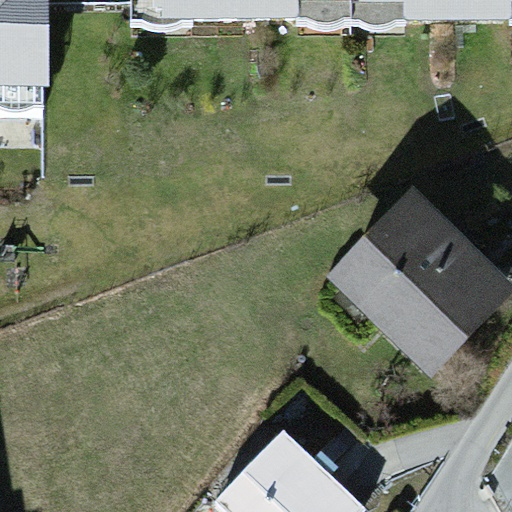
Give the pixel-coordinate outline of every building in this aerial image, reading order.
[(49,0),(0,0),(0,117),(52,116),(49,0)] [(361,32),(360,0),(158,0),(159,34),(361,32)] [(511,0),(360,0),(361,32),(511,34),(511,0)] [(511,294),(511,277),(412,189),(321,290),(430,386),(511,294)] [(365,511),(288,435),(215,507),(219,511),(365,511)]
